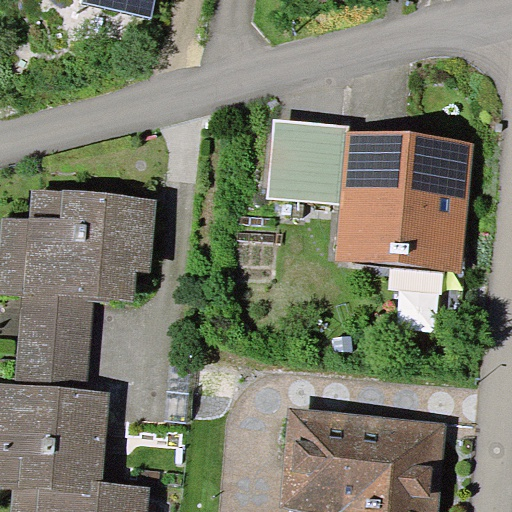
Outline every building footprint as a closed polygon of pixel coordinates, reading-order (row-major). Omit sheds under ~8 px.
[(157,0),(91,0),(91,4),(154,17),(157,0)] [(342,134),(270,130),(265,211),(337,215),(342,134)] [(458,167),(401,162),(388,160),(389,149),(347,145),(342,206),(354,207),(349,258),(392,261),(391,268),(406,269),(407,263),(449,266),(458,167)] [(28,276),(26,299),(79,304),(81,304),(81,301),(104,303),(106,305),(122,292),(123,275),(138,277),(143,213),(34,204),(31,236),(7,234),(3,274),(28,276)] [(77,337),(79,304),(26,299),(24,332),(77,337)] [(24,332),(21,365),(74,369),(77,337),(24,332)] [(21,365),(19,399),(72,403),(74,369),(21,365)] [(0,492),(41,496),(41,494),(88,498),(92,445),(78,444),(79,434),(84,434),(100,420),(87,404),(72,403),(19,399),(1,397),(0,413),(0,492)] [(432,511),(439,439),(302,427),(295,507),(351,511),(432,511)] [(134,511),(135,509),(121,493),(106,507),(106,501),(88,499),(88,498),(41,494),(41,496),(39,511),(134,511)]
